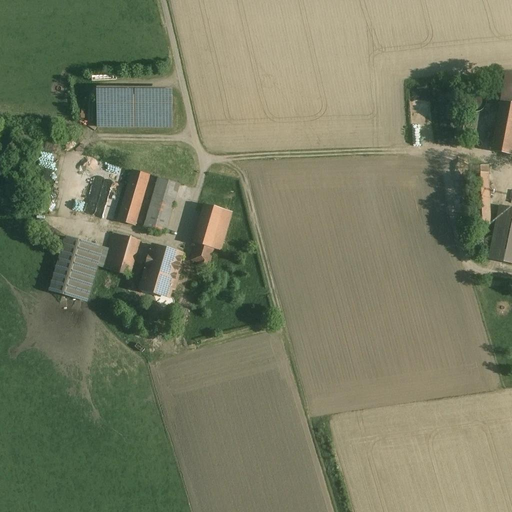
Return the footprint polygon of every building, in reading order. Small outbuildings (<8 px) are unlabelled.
[(511,73),(508,73),(491,152),(511,155),(511,73)] [(170,92),(97,92),(97,129),(170,129),(170,92)] [(149,175),(134,170),(118,221),(134,225),(149,175)] [(89,196),(88,200),(98,203),(105,180),(82,173),(77,192),(89,196)] [(490,224),(489,174),(474,174),(475,225),(490,224)] [(179,184),(159,178),(143,227),(164,233),(179,184)] [(511,188),(508,209),(500,207),(489,260),(511,264),(511,188)] [(232,212),(205,204),(193,243),(197,244),(193,258),(209,262),(213,249),(220,251),(232,212)] [(133,265),(146,269),(148,261),(135,257),(140,241),(123,236),(112,271),(129,276),(133,265)] [(102,247),(67,237),(51,292),(87,302),(102,247)] [(153,245),(148,261),(146,269),(140,288),(169,297),(182,255),(153,245)]
